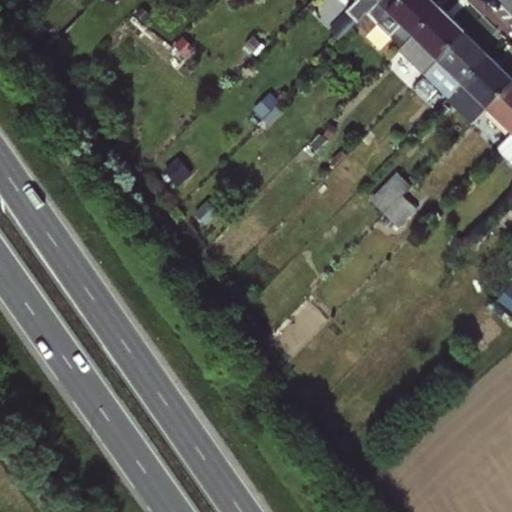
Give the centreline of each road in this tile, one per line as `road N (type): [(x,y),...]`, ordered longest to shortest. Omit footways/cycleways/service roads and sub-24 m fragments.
road 1 (trunk): [(245,511),(0,162)]
road 2 (trunk): [(0,266),(172,511)]
